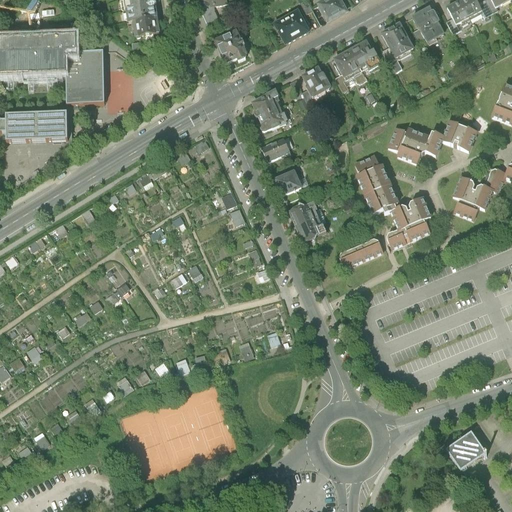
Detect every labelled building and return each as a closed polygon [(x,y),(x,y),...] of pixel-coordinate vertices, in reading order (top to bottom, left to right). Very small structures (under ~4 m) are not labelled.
[(131,0),(135,21),(140,21),(164,16),(160,0),(131,0)] [(207,0),(209,8),(221,6),(234,4),(233,0),(207,0)] [(319,10),(314,0),(311,0),(306,2),(312,14),(319,10)] [(348,0),(330,0),(325,3),(335,20),(354,10),(348,0)] [(482,13),(473,0),(461,0),(457,2),(468,19),(482,13)] [(473,0),(482,13),(492,8),(496,13),(504,8),(497,0),(473,0)] [(440,2),(422,12),(440,37),(456,29),(448,17),(450,16),(440,2)] [(221,6),(209,8),(210,15),(216,27),(222,25),(223,27),(225,25),(224,24),(226,20),(222,13),(221,6)] [(306,10),(281,23),(292,43),(316,31),(306,10)] [(167,33),(164,16),(140,21),(143,37),(167,33)] [(409,20),(392,30),(401,42),(394,47),(406,68),(414,65),(408,55),(424,45),(409,20)] [(244,31),(221,41),(232,64),(245,58),(246,61),(254,58),(253,56),(255,55),(244,31)] [(360,43),(374,68),(391,59),(376,35),(360,43)] [(0,80),(27,80),(27,82),(55,81),(55,79),(66,79),(66,64),(78,64),(78,55),(78,53),(77,40),(0,40),(0,80)] [(374,68),(360,43),(344,52),(343,58),(354,76),(365,72),(370,79),(379,75),(374,68)] [(104,55),(78,55),(78,64),(66,64),(66,79),(66,86),(67,108),(76,108),(105,108),(104,55)] [(319,70),(301,79),(306,88),(306,90),(311,101),(314,101),(318,98),(321,99),(323,99),(325,97),(326,95),(330,93),(331,90),(319,70)] [(511,84),(506,81),(490,116),(511,126),(511,124),(511,84)] [(251,106),(258,121),(282,111),(278,100),(276,93),(266,97),(266,99),(251,106)] [(288,123),(282,111),(258,121),(264,135),(272,132),(273,133),(287,127),(286,124),(288,123)] [(67,116),(6,118),(6,120),(7,133),(7,146),(68,144),(67,116)] [(477,130),(448,119),(443,132),(441,142),(456,149),(468,153),(477,130)] [(417,167),(422,153),(436,158),(441,142),(443,132),(431,129),(428,137),(395,125),(387,149),(398,153),(396,160),(417,167)] [(289,139),(266,148),(273,163),(295,154),(289,139)] [(204,142),(193,147),(197,156),(208,151),(204,142)] [(371,216),(383,211),(384,214),(385,216),(392,214),(400,206),(397,200),(389,180),(383,164),(378,166),(374,156),(353,165),(357,174),(355,175),(371,216)] [(499,196),(505,180),(506,174),(492,169),(489,178),(486,186),(493,194),(499,196)] [(278,180),(285,198),(305,189),(298,171),(278,180)] [(461,175),(451,198),(456,200),(451,213),(473,223),(479,210),(485,212),(493,194),(486,186),(477,182),(461,175)] [(132,186),(124,190),(128,198),(136,194),(132,186)] [(220,199),(225,212),(236,207),(232,195),(220,199)] [(392,214),(398,230),(425,219),(431,217),(424,197),(408,203),(400,206),(392,214)] [(293,213),(300,228),(315,222),(308,206),(293,213)] [(81,216),(87,226),(95,221),(89,211),(81,216)] [(235,230),(245,226),(239,212),(229,216),(235,230)] [(393,232),(386,234),(392,251),(404,247),(431,236),(425,219),(398,230),(393,232)] [(319,230),(315,222),(300,228),(307,244),(314,240),(317,241),(319,238),(329,233),(326,226),(319,230)] [(364,244),(358,246),(365,262),(384,254),(377,238),(364,244)] [(346,270),(365,262),(358,246),(345,252),(339,254),(346,270)] [(245,256),(252,274),(264,269),(256,251),(245,256)] [(9,271),(17,267),(13,259),(5,263),(9,271)] [(196,268),(187,272),(193,285),(203,280),(196,268)] [(255,275),(261,286),(269,282),(264,271),(255,275)] [(181,276),(170,283),(175,291),(187,284),(181,276)] [(106,300),(111,306),(129,292),(124,285),(106,300)] [(93,316),(103,311),(98,303),(89,308),(93,316)] [(86,314),(74,323),(79,329),(91,320),(86,314)] [(60,340),(70,336),(66,328),(57,332),(60,340)] [(249,344),(238,347),(243,363),(254,360),(249,344)] [(34,349),(23,356),(30,368),(41,361),(34,349)] [(194,360),(199,374),(231,363),(226,350),(194,360)] [(19,359),(8,365),(14,377),(25,371),(19,359)] [(176,364),(180,377),(190,374),(186,361),(176,364)] [(162,381),(171,376),(164,364),(155,370),(162,381)] [(0,368),(0,386),(0,387),(11,380),(2,367),(0,368)] [(145,371),(135,377),(141,388),(151,382),(145,371)] [(124,378),(115,384),(124,397),(133,391),(124,378)] [(41,433),(32,439),(42,453),(51,447),(41,433)] [(471,435),(446,452),(460,473),(485,456),(471,435)] [(28,447),(17,454),(24,465),(35,458),(28,447)] [(9,456),(0,463),(9,474),(18,468),(9,456)]
